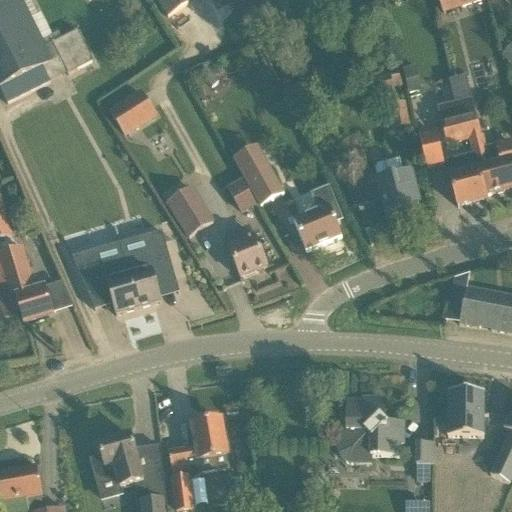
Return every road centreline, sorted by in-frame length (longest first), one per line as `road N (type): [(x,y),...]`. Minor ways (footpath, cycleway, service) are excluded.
road 1 (secondary): [(303,345),(213,350),(0,404)]
road 2 (unclassified): [(303,345),(309,322),(336,298),(511,243)]
road 3 (secondary): [(511,364),(303,345)]
